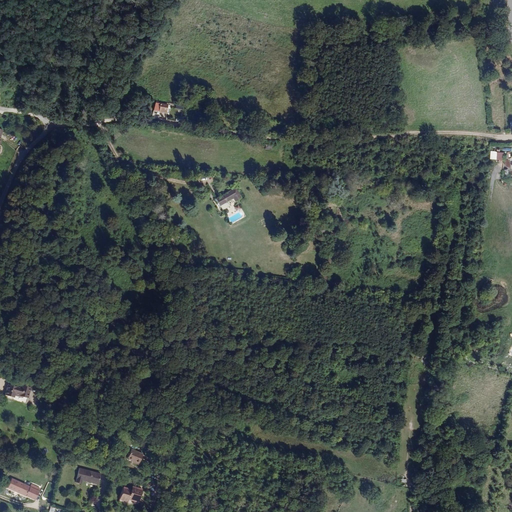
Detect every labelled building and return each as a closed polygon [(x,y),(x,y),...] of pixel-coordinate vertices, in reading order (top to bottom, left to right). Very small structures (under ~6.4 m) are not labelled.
[(157,112),(165,113),(166,105),(158,103),(157,112)] [(489,152),(488,160),(503,160),(503,152),(489,152)] [(224,200),(232,196),(234,199),(239,196),(233,186),(214,196),(218,204),(219,203),(224,200)] [(23,388),(11,384),(8,395),(16,398),(17,395),(30,399),(33,389),(24,386),(23,388)] [(135,461),(138,453),(127,448),(123,457),(135,461)] [(96,484),(99,473),(77,467),(73,481),(79,483),(80,479),(96,484)] [(121,476),(118,488),(128,491),(129,489),(137,492),(141,478),(134,476),(133,479),(121,476)] [(30,486),(12,478),(8,487),(26,495),(27,495),(36,499),(40,490),(39,490),(41,487),(32,483),(30,486)]
